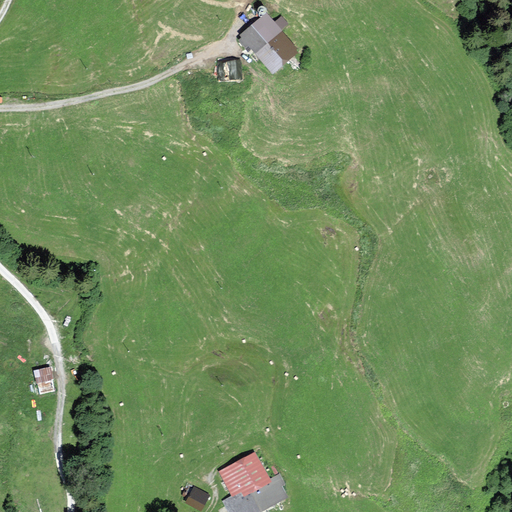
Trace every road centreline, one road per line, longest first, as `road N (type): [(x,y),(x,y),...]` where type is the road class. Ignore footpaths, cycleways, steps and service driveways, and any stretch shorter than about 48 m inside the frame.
road 1 (track): [(72,511),(54,445),(60,390),(45,312),(0,263)]
road 2 (track): [(0,109),(107,98),(228,47)]
